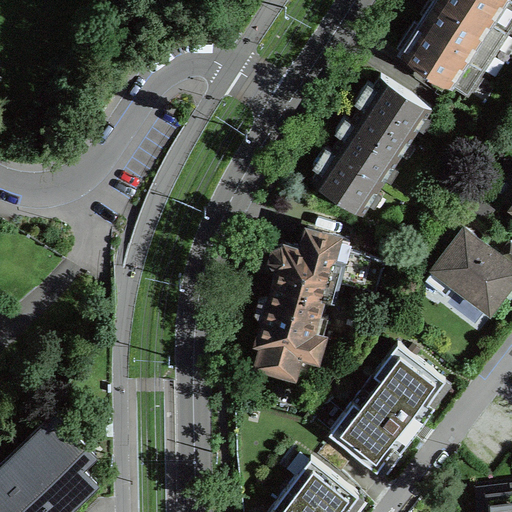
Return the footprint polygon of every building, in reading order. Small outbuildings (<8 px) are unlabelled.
[(511,3),(506,0),(429,0),(395,55),(451,91),(454,87),(470,97),(511,29),(511,3)] [(312,177),(362,210),(431,104),(381,71),(374,82),(368,78),(355,97),(361,101),(351,117),(345,113),(339,122),(336,127),(342,131),(332,147),(326,142),(321,149),(313,162),(319,166),(312,177)] [(495,205),(470,187),(460,199),(485,218),(495,205)] [(275,280),(321,293),(333,296),(338,279),(376,289),(385,257),(347,246),(349,237),(337,234),(338,233),(308,225),(302,246),(286,241),(285,243),(281,242),(273,245),(270,256),(275,263),(280,264),(277,273),(275,280)] [(511,238),(500,252),(465,225),(435,264),(436,265),(427,277),(446,291),(455,280),(490,306),(499,295),(503,290),(509,294),(511,289),(511,278),(511,277),(511,238)] [(328,313),(316,310),(321,293),(275,280),(271,296),(266,294),(258,297),(255,308),(260,315),(265,316),(263,324),(259,338),(264,339),(258,360),(294,370),(298,352),(301,352),(302,350),(317,354),(328,313)] [(446,376),(398,339),(329,429),(377,466),(378,464),(377,464),(383,457),(380,455),(391,441),(400,448),(415,428),(434,402),(425,396),(436,382),(439,383),(444,376),(445,377),(446,376)] [(60,511),(97,478),(83,463),(96,451),(56,409),(55,408),(0,460),(2,463),(0,464),(0,511),(60,511)] [(358,491),(359,489),(311,453),(265,511),(341,511),(338,509),(349,495),(352,497),(357,490),(358,491)]
